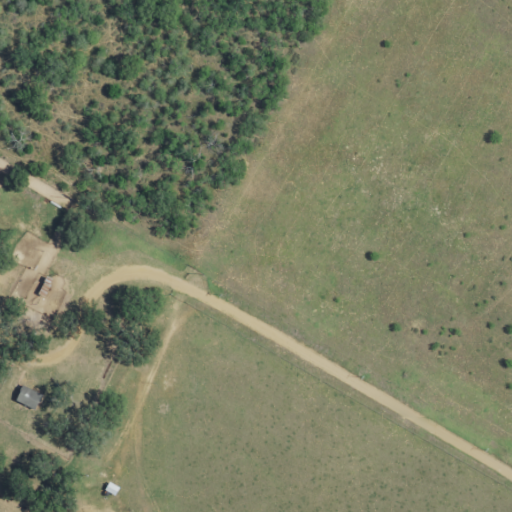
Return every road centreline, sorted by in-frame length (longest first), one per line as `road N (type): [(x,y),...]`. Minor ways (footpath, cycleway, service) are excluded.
road 1 (residential): [(511,476),(153,274),(108,276),(90,294),(67,349),(50,360),(21,354),(0,334)]
road 2 (residential): [(186,288),(159,347),(132,461)]
